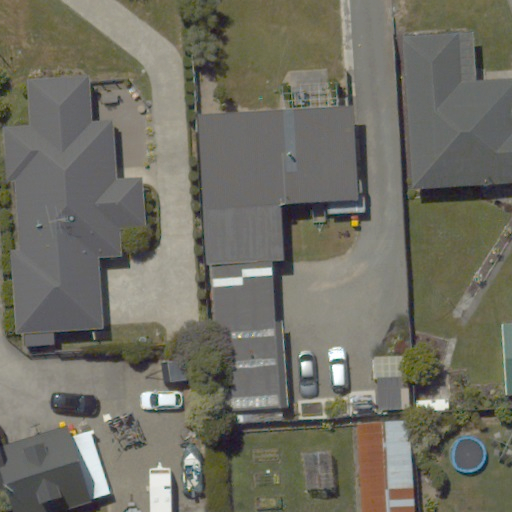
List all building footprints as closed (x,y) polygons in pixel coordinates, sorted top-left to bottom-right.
[(478,39),(405,42),(410,191),(511,187),(511,78),(480,80),(478,39)] [(86,79),(29,82),(32,127),(0,128),(0,178),(0,185),(13,184),(21,348),(53,346),(53,328),(100,326),(96,251),(122,250),(121,230),(157,228),(154,181),(109,183),(106,126),(89,127),(86,79)] [(351,112),(200,120),(214,382),(195,383),(197,417),(289,411),(278,211),(357,207),(351,112)] [(414,511),(412,380),(374,383),(375,420),(358,420),(360,511),(414,511)] [(0,495),(5,494),(10,511),(72,511),(88,507),(64,429),(2,448),(0,440),(0,495)]
